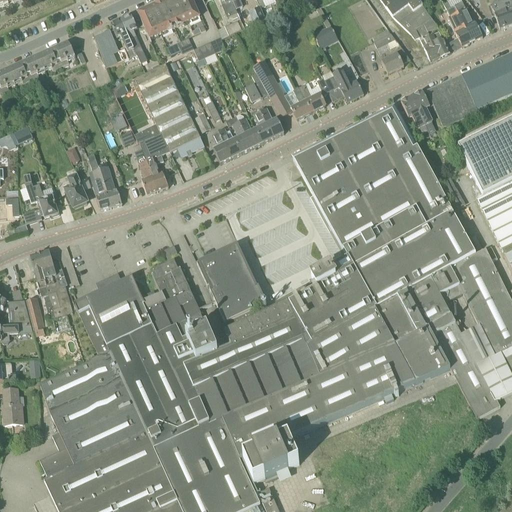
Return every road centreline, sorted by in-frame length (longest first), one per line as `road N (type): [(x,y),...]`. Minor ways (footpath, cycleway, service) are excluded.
road 1 (tertiary): [(0,261),(209,186),(511,39)]
road 2 (residential): [(0,59),(134,0)]
